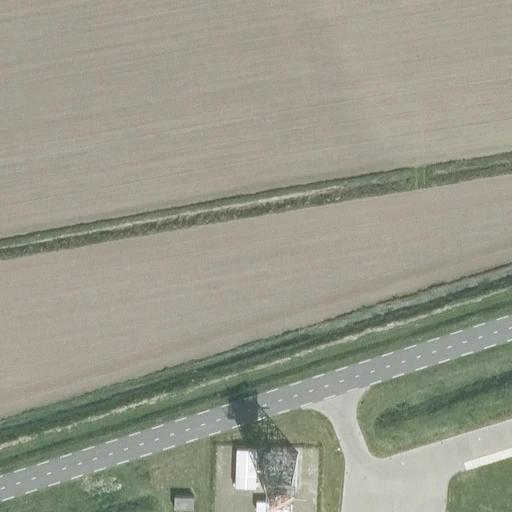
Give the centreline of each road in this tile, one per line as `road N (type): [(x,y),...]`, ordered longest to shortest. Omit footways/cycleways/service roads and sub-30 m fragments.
road 1 (unclassified): [(511,328),(0,489)]
road 2 (track): [(511,295),(0,455)]
